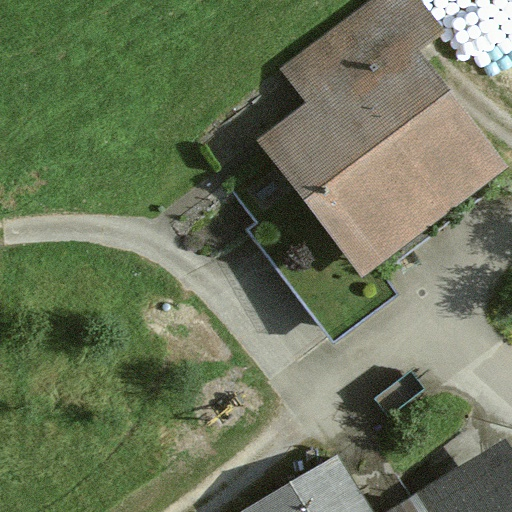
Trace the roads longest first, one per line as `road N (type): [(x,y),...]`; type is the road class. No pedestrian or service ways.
road 1 (track): [(0,233),(121,234),(167,252),(234,305),(319,408)]
road 2 (track): [(188,511),(439,322)]
